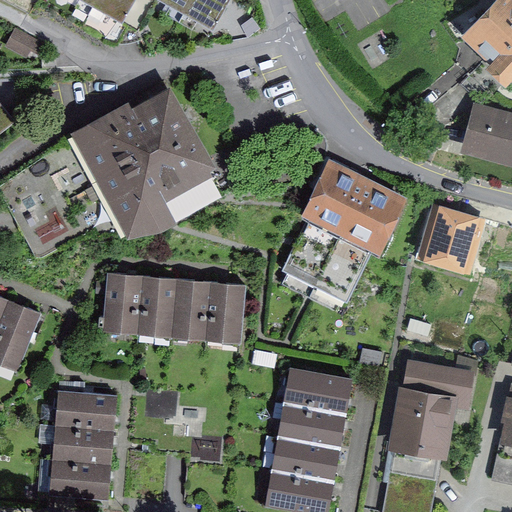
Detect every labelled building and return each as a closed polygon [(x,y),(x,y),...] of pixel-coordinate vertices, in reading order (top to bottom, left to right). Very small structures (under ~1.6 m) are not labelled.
[(131,0),(96,0),(95,2),(122,17),(131,0)] [(171,0),(186,8),(190,0),(171,0)] [(226,0),(190,0),(186,8),(213,24),(226,0)] [(511,0),(503,0),(474,32),(483,40),(479,44),(496,60),(491,65),(484,59),(462,82),(484,102),(493,96),(507,80),(506,79),(511,73),(511,0)] [(44,44),(17,30),(8,46),(22,53),(26,46),(40,53),(44,44)] [(161,87),(75,132),(77,135),(128,231),(129,232),(161,226),(221,193),(161,87)] [(511,121),(477,112),(468,146),(511,157),(511,121)] [(128,231),(77,135),(53,149),(0,184),(0,190),(36,257),(43,257),(94,228),(98,236),(128,231)] [(333,167),(307,220),(339,236),(371,252),(379,255),(405,203),(333,167)] [(479,222),(436,210),(424,251),(468,263),(479,222)] [(282,269),(315,285),(339,236),(307,220),(282,269)] [(371,252),(339,236),(315,285),(347,301),(371,252)] [(139,328),(143,275),(109,272),(103,332),(104,332),(105,325),(138,328),(137,335),(138,335),(139,328)] [(143,275),(139,328),(171,331),(171,337),(172,337),(173,331),(177,278),(143,275)] [(206,334),(211,281),(177,278),(173,331),(205,334),(205,340),(206,340),(206,334)] [(211,281),(206,334),(239,337),(238,344),(240,344),(245,284),(211,281)] [(0,296),(0,319),(8,300),(0,296)] [(8,300),(0,319),(0,356),(17,364),(15,371),(16,371),(40,312),(8,300)] [(471,374),(410,362),(396,442),(402,443),(395,483),(434,490),(450,403),(466,406),(471,374)] [(283,402),(290,403),(345,413),(351,379),(289,368),(288,369),(296,371),(290,402),(283,401),(283,402)] [(511,385),(506,414),(511,415),(504,447),(499,446),(492,479),(511,482),(511,385)] [(116,395),(57,390),(57,391),(63,392),(60,424),(113,429),(116,395)] [(345,413),(290,403),(284,436),(339,446),(345,413)] [(113,429),(60,424),(54,424),(54,425),(60,425),(57,458),(110,463),(113,429)] [(339,446),(284,436),(277,435),(277,436),(284,437),(278,469),(333,479),(339,446)] [(110,463),(57,458),(51,458),(51,459),(57,459),(54,492),(48,491),(48,492),(107,498),(110,463)] [(326,511),(333,479),(278,469),(271,468),(271,469),(278,470),(272,502),(265,501),(264,503),(316,511),(326,511)] [(430,511),(434,490),(395,483),(388,482),(383,511),(384,511),(430,511)]
